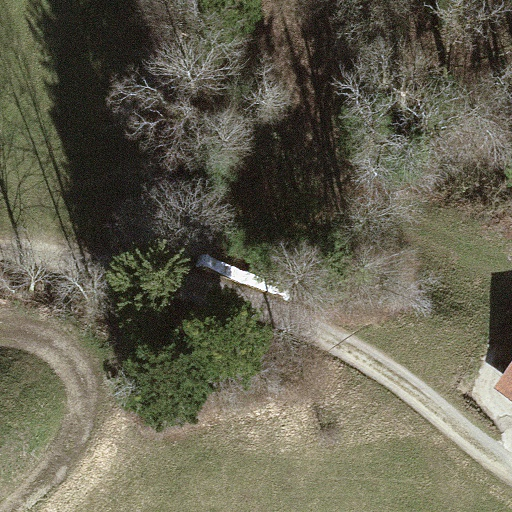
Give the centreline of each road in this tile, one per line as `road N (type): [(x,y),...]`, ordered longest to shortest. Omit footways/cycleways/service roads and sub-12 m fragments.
road 1 (track): [(0,255),(67,251),(207,292),(324,334),(415,392)]
road 2 (track): [(15,511),(90,456),(117,351),(113,265)]
road 3 (track): [(511,466),(415,392)]
